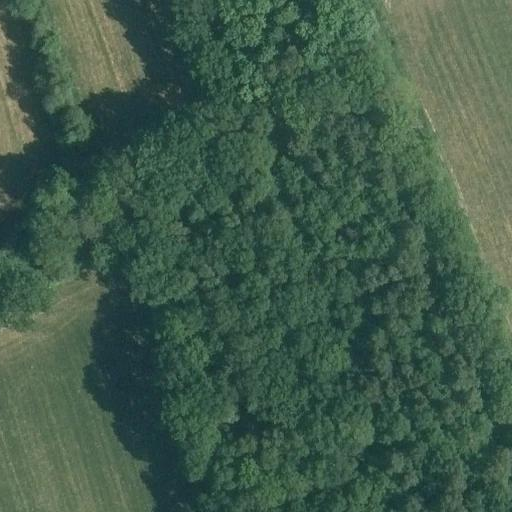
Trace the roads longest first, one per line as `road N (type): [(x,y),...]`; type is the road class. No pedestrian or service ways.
road 1 (track): [(381,36),(511,358)]
road 2 (track): [(252,123),(381,36)]
